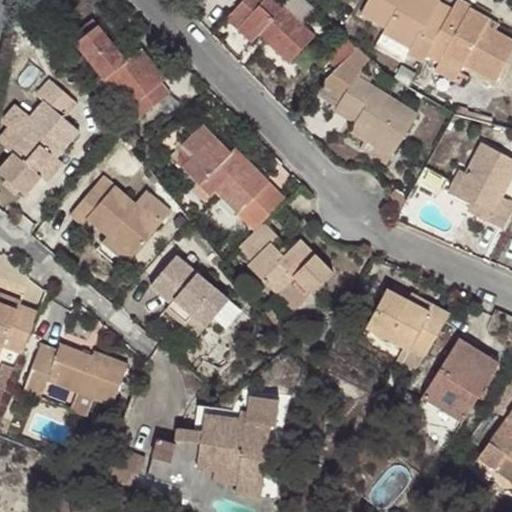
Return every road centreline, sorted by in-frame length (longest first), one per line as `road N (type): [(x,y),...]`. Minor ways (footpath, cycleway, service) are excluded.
road 1 (residential): [(511,292),(354,216),(138,0)]
road 2 (residential): [(0,225),(150,351)]
